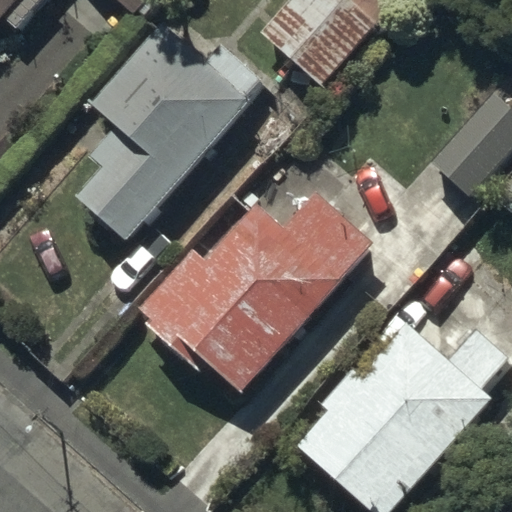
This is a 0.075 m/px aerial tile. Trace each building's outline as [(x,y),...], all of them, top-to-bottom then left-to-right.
[(0,0),(0,57),(52,0),(0,0)] [(310,0),(261,54),(317,104),(395,19),(374,0),(361,0),(345,19),(324,0),(310,0)] [(85,219),(132,262),(252,129),(246,124),(266,102),(223,62),(203,84),(163,48),(93,125),(136,164),(85,219)] [(394,240),(428,272),(511,179),(511,141),(497,128),(394,240)] [(211,384),(246,416),(376,273),(320,223),(287,259),(261,235),(213,288),(197,274),(148,327),(161,339),(148,353),(198,398),(211,384)] [(305,466),(355,511),(410,511),(486,429),(473,418),(503,385),(471,356),(441,388),(405,356),(305,466)]
